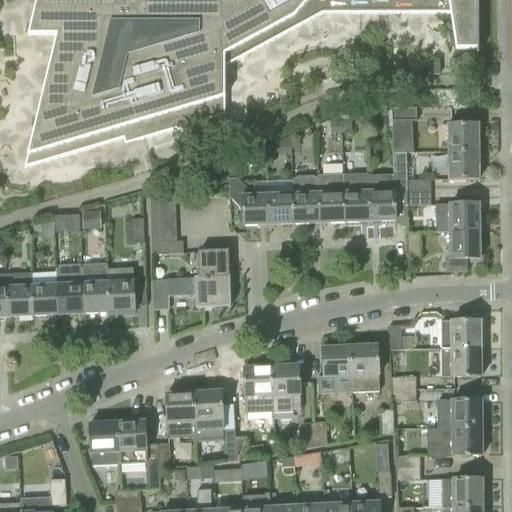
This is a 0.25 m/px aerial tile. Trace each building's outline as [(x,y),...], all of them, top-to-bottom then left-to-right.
[(322,16),(450,15),(455,52),(478,51),(477,0),(36,0),(27,37),(56,37),(24,170),(123,141),(124,146),(224,117),(224,69),(322,16)] [(416,110),(390,110),(390,129),(392,129),(393,155),(404,155),(404,157),(411,156),(411,129),(412,129),(412,123),(416,123),(416,110)] [(351,134),(350,120),(342,121),(342,135),(351,134)] [(340,135),(340,124),(330,125),(330,135),(340,135)] [(448,127),(448,154),(478,154),(478,126),(448,127)] [(291,153),(289,138),(276,145),(276,154),(291,153)] [(449,182),(478,181),(478,154),(448,154),(449,182)] [(369,224),(395,223),(395,229),(407,229),(407,222),(407,208),(406,208),(406,196),(406,182),(405,182),(404,157),(404,155),(393,155),(394,176),(369,177),(370,176),(368,176),(369,224)] [(241,184),(241,164),(228,168),(228,190),(229,190),(229,200),(242,212),(243,228),(268,227),(267,184),(253,184),(253,196),(241,184)] [(342,177),(344,225),(369,224),(368,176),(342,177)] [(319,226),(344,225),(342,177),(317,177),(318,196),(319,226)] [(406,196),(429,195),(429,181),(406,182),(406,196)] [(292,183),(293,226),(319,226),(318,196),(308,196),(308,182),(292,182),(292,183)] [(267,184),(268,227),(293,226),(292,183),(267,184)] [(430,207),(429,195),(406,196),(406,208),(407,208),(430,207)] [(175,209),(175,197),(149,198),(150,210),(175,209)] [(435,218),(449,218),(449,235),(479,234),(479,206),(435,207),(435,218)] [(150,221),(175,221),(175,209),(150,210),(150,221)] [(100,213),(82,214),(82,232),(101,231),(100,213)] [(144,245),(143,221),(131,221),(132,245),(144,245)] [(151,233),(176,232),(175,221),(150,221),(151,233)] [(42,238),(43,237),(41,224),(32,227),(34,239),(42,238)] [(151,233),(151,245),(176,244),(176,232),(151,233)] [(449,235),(450,262),(479,261),(479,234),(449,235)] [(421,235),(407,235),(407,259),(422,259),(421,235)] [(198,254),(199,280),(228,279),(228,280),(229,280),(228,253),(198,254)] [(133,290),(132,271),(107,272),(109,315),(135,313),(134,309),(147,308),(146,290),(133,290)] [(84,316),(109,315),(107,272),(81,273),(82,286),(83,286),(84,316)] [(31,318),(58,317),(56,273),(51,274),(51,275),(30,276),(31,318)] [(56,273),(58,317),(84,316),(83,286),(82,286),(61,287),(61,273),(56,273)] [(5,277),(7,320),(31,318),(30,276),(5,277)] [(229,309),(230,309),(229,290),(228,290),(228,280),(228,279),(199,280),(194,280),(196,310),(215,309),(229,308),(229,309)] [(152,283),(154,312),(169,312),(167,282),(152,283)] [(480,323),(441,324),(440,324),(441,352),(481,352),(480,323)] [(401,328),(388,328),(389,352),(402,351),(401,328)] [(379,394),(377,347),(350,349),(351,379),(352,395),(379,394)] [(350,349),(322,350),(323,380),(351,379),(350,349)] [(441,379),(481,379),(481,352),(441,352),(441,379)] [(300,413),(299,367),(270,369),(273,414),(300,413)] [(270,369),(243,370),(245,415),(273,414),(270,369)] [(391,393),(415,392),(414,378),(391,379),(391,393)] [(415,403),(415,392),(391,393),(392,403),(415,403)] [(223,436),(221,393),(192,395),(194,440),(195,440),(196,445),(224,443),(225,465),(236,463),(235,439),(235,436),(223,436)] [(192,395),(166,396),(168,441),(194,440),(192,395)] [(481,430),(481,428),(484,428),(484,414),(481,414),(481,402),(441,403),(441,430),(481,430)] [(394,435),(393,411),(380,412),(381,437),(394,435)] [(147,465),(146,447),(144,423),(116,425),(119,454),(118,454),(118,466),(145,465),(147,465)] [(302,451),(315,449),(313,424),(301,425),(302,451)] [(325,424),(313,424),(315,449),(326,447),(325,424)] [(119,454),(116,425),(89,426),(91,456),(91,467),(118,466),(118,454),(119,454)] [(427,458),(452,458),(482,458),(481,431),(441,432),(441,430),(427,431),(427,458)] [(247,439),(235,439),(236,463),(248,461),(247,439)] [(170,469),(168,445),(157,446),(158,467),(159,467),(159,470),(170,469)] [(157,446),(146,447),(147,465),(145,465),(145,467),(147,467),(158,467),(157,446)] [(376,473),(387,472),(386,446),(375,446),(376,473)] [(293,456),(294,466),(321,465),(321,455),(293,456)] [(396,471),(419,471),(420,457),(395,458),(396,471)] [(18,471),(17,458),(3,459),(4,467),(9,472),(18,471)] [(242,479),(263,479),(262,467),(241,468),(242,479)] [(185,471),(174,472),(174,483),(185,482),(185,471)] [(419,481),(419,471),(396,471),(396,482),(419,481)] [(233,472),(233,484),(241,484),(241,477),(241,472),(233,472)] [(377,474),(379,501),(391,501),(390,474),(377,474)] [(241,493),(266,493),(266,480),(241,481),(241,493)] [(482,509),(482,481),(442,482),(442,510),(452,510),(452,509),(482,509)] [(65,482),(50,483),(52,509),(66,508),(65,482)] [(215,511),(215,496),(210,496),(210,491),(197,492),(197,506),(188,507),(187,511),(215,511)] [(140,505),(139,492),(115,493),(116,506),(140,505)]
